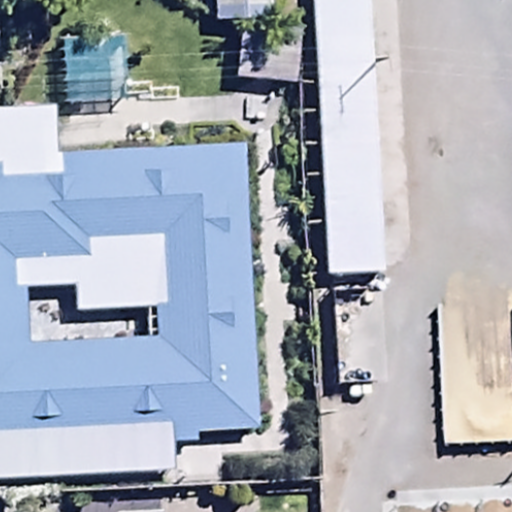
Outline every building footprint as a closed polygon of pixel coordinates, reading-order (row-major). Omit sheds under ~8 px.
[(0,0),(0,439),(250,427),(235,133),(0,144),(0,0)] [(263,0),(205,0),(205,29),(264,29),(263,0)] [(441,244),(427,0),(323,0),(337,250),(441,244)] [(228,35),(226,89),(293,91),(296,37),(228,35)] [(120,47),(52,49),(54,115),(122,113),(120,47)] [(379,301),(326,302),(328,393),(381,392),(379,301)]
